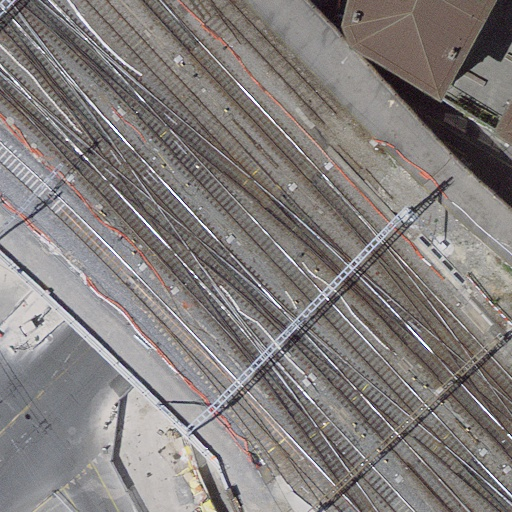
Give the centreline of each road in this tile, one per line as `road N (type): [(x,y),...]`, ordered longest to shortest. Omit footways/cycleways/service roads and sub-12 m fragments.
road 1 (secondary): [(255,49),(200,202),(97,343)]
road 2 (residential): [(255,49),(511,206)]
road 3 (tertiary): [(173,511),(162,471),(97,343)]
road 4 (secondary): [(97,343),(0,459)]
